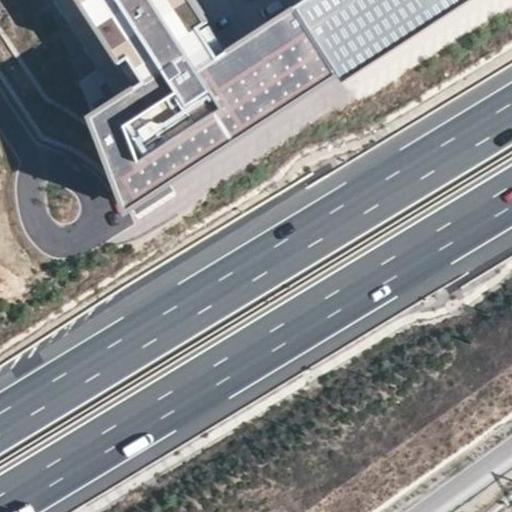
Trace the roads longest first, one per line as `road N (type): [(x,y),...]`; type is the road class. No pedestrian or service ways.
road 1 (motorway): [(0,506),(511,196)]
road 2 (motorway): [(511,108),(0,418)]
